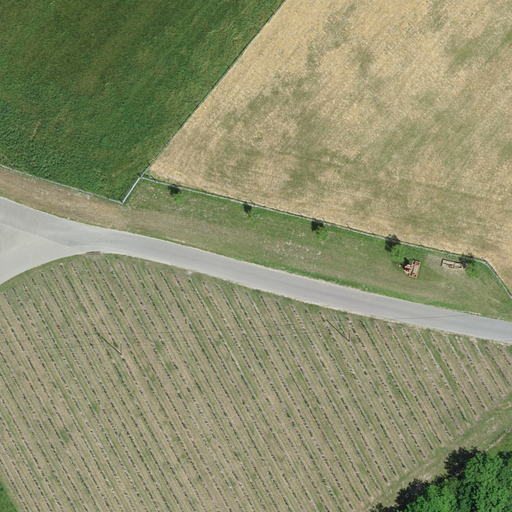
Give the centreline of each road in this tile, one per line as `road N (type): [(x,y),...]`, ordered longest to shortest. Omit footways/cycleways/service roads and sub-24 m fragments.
road 1 (unclassified): [(56,228),(511,332)]
road 2 (track): [(511,413),(381,511)]
